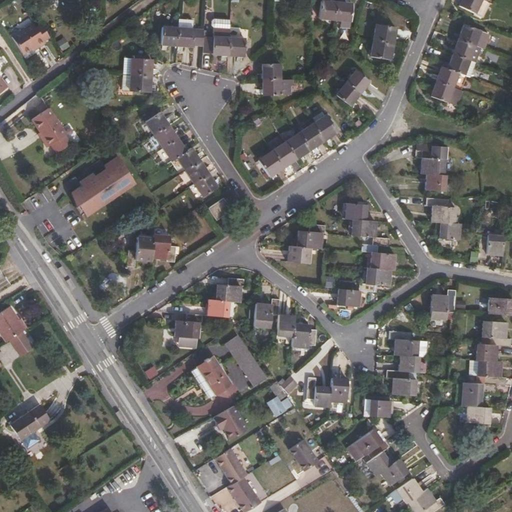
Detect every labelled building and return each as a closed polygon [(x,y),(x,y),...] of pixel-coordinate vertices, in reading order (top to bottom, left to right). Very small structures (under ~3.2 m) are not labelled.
[(483,3),(477,0),(465,0),(462,8),(487,19),(492,7),(483,3)] [(321,20),(336,21),(337,5),(322,3),(321,20)] [(337,5),(336,21),(342,22),(342,29),(351,30),(351,22),(352,23),(354,7),(337,5)] [(230,20),(214,19),(213,28),(229,30),(230,20)] [(176,27),(175,44),(191,46),(191,44),(201,45),(201,37),(201,33),(192,32),(193,22),(177,20),(176,27)] [(12,36),(25,54),(37,45),(39,47),(47,42),(46,39),(37,28),(33,22),(12,36)] [(37,28),(46,39),(50,36),(42,24),(37,28)] [(160,43),(175,44),(176,27),(161,26),(160,43)] [(377,26),(374,42),(393,46),(396,30),(377,26)] [(226,56),(228,40),(229,30),(213,28),(213,38),(201,37),(201,45),(200,53),(226,56)] [(466,28),(460,42),(482,50),(487,52),(491,38),(466,28)] [(228,40),(226,56),(242,57),(244,42),(228,40)] [(390,63),(393,46),(374,42),(370,58),(390,63)] [(482,50),(460,42),(454,57),(476,66),(482,50)] [(129,56),(128,75),(148,77),(150,57),(129,56)] [(476,66),(454,57),(448,71),(459,75),(471,79),(476,66)] [(262,63),(261,79),(278,79),(279,64),(262,63)] [(437,83),(452,89),(459,75),(448,71),(443,68),(437,83)] [(358,72),(347,84),(360,95),(371,83),(358,72)] [(0,73),(0,94),(12,86),(3,75),(2,76),(0,73)] [(128,75),(120,75),(119,89),(127,89),(128,75)] [(148,77),(128,75),(127,89),(127,91),(146,92),(148,77)] [(278,79),(261,79),(261,95),(288,95),(288,87),(291,84),(291,79),(278,79)] [(452,89),(437,83),(431,98),(456,108),(463,93),(452,89)] [(360,95),(347,84),(337,95),(350,107),(360,95)] [(49,142),(55,151),(69,142),(62,132),(65,130),(49,106),(30,118),(46,143),(49,142)] [(143,123),(152,136),(166,126),(157,113),(154,115),(151,110),(140,117),(144,122),(143,123)] [(316,122),(325,116),(322,112),(313,118),(316,122)] [(313,124),(324,140),(337,132),(326,116),(325,116),(316,122),(313,124)] [(299,134),(310,150),(324,140),(313,124),(299,134)] [(160,149),(175,139),(166,126),(152,136),(160,149)] [(296,159),(310,150),(299,134),(285,143),(296,159)] [(184,152),(175,139),(160,149),(169,162),(175,158),(184,152)] [(296,159),(285,143),(272,152),(283,167),(296,159)] [(185,172),(198,163),(189,149),(184,152),(175,158),(185,172)] [(413,175),(422,177),(436,179),(439,163),(442,163),(444,151),(434,149),(433,154),(411,150),(410,158),(416,159),(413,175)] [(268,177),(283,167),(272,152),(259,161),(268,177)] [(79,186),(70,192),(78,205),(80,204),(88,216),(138,184),(119,155),(102,165),(104,168),(95,174),(94,171),(77,182),(79,186)] [(193,184),(207,175),(198,163),(185,172),(193,184)] [(207,175),(193,184),(202,197),(215,188),(207,175)] [(436,179),(422,177),(420,191),(444,194),(444,185),(438,184),(439,179),(436,179)] [(205,210),(214,222),(229,212),(221,200),(205,210)] [(441,202),(420,200),(419,208),(428,209),(440,210),(441,202)] [(350,221),(364,222),(365,207),(345,205),(343,220),(350,221)] [(427,226),(437,226),(449,227),(450,210),(440,210),(428,209),(427,226)] [(364,222),(350,221),(348,237),(370,239),(372,239),(373,222),(364,222)] [(326,227),(308,226),(308,234),(320,235),(325,235),(326,227)] [(449,227),(437,226),(436,240),(449,241),(458,241),(459,228),(449,227)] [(294,249),(308,251),(319,252),(320,235),(308,234),(297,233),(294,249)] [(150,237),(150,239),(148,259),(165,260),(166,247),(167,238),(150,237)] [(499,258),(501,239),(486,237),(486,239),(485,257),(499,258)] [(148,259),(150,239),(135,238),(134,252),(134,262),(148,263),(148,259)] [(370,239),(369,247),(378,247),(385,248),(386,240),(372,239),(370,239)] [(449,241),(436,240),(427,239),(427,248),(448,250),(449,241)] [(486,239),(476,239),(475,261),(484,262),(485,257),(486,239)] [(377,257),(378,247),(369,247),(358,246),(357,255),(369,256),(377,257)] [(174,248),(166,247),(165,260),(165,264),(172,265),(174,248)] [(306,267),(308,251),(294,249),(287,249),(285,265),(306,267)] [(134,262),(134,252),(126,252),(125,267),(133,268),(134,262)] [(369,256),(368,271),(389,272),(391,273),(393,258),(377,257),(369,256)] [(389,272),(368,271),(365,270),(364,286),(375,288),(387,289),(389,272)] [(227,280),(226,289),(238,290),(243,291),(244,282),(227,280)] [(375,288),(364,286),(359,286),(358,294),(374,295),(375,288)] [(215,287),(214,303),(229,304),(237,305),(238,290),(226,289),(215,287)] [(454,310),(456,287),(449,287),(448,297),(447,309),(454,310)] [(356,294),(337,292),(335,308),(355,309),(356,294)] [(447,309),(448,297),(432,296),(430,318),(446,319),(447,309)] [(491,299),(489,312),(511,314),(511,300),(491,299)] [(227,319),(229,304),(214,303),(206,302),(205,317),(227,319)] [(270,308),(268,322),(278,323),(278,318),(279,304),(270,303),(270,308)] [(270,308),(255,307),(253,328),(268,330),(268,322),(270,308)] [(0,316),(0,331),(9,344),(28,331),(12,308),(0,316)] [(200,316),(183,315),(182,325),(195,327),(199,327),(200,316)] [(291,341),(292,328),(293,319),(278,318),(278,323),(276,340),(291,341)] [(482,336),(492,337),(506,337),(507,322),(484,320),(482,336)] [(195,327),(182,325),(173,324),(172,338),(193,341),(195,327)] [(307,329),(292,328),(291,341),(290,350),(305,351),(305,348),(306,332),(307,329)] [(316,332),(306,332),(305,348),(315,348),(316,332)] [(387,341),(396,341),(410,342),(411,333),(388,332),(387,341)] [(227,342),(253,382),(265,375),(237,334),(227,342)] [(511,337),(506,337),(492,337),(492,345),(494,345),(511,346),(511,337)] [(404,356),(419,357),(419,342),(410,342),(396,341),(395,356),(404,356)] [(479,361),(492,361),(494,345),(492,345),(476,344),(474,360),(479,361)] [(212,355),(195,366),(214,394),(231,383),(212,355)] [(419,357),(404,356),(402,371),(406,371),(420,373),(421,357),(419,357)] [(492,361),(479,361),(478,375),(486,375),(500,376),(502,362),(492,361)] [(214,394),(195,366),(190,370),(208,399),(214,394)] [(402,371),(385,370),(385,379),(393,380),(405,380),(406,371),(402,371)] [(485,385),(491,385),(509,386),(510,377),(500,376),(486,375),(485,385)] [(279,384),(286,395),(298,387),(290,376),(279,384)] [(314,403),(315,391),(316,380),(308,379),(305,402),(314,403)] [(405,380),(393,380),(392,396),(414,398),(415,380),(405,380)] [(330,392),(329,404),(344,405),(346,383),(331,381),(330,392)] [(466,407),(480,409),(482,391),(469,390),(470,384),(463,383),(462,407),(466,407)] [(490,392),(491,385),(485,385),(470,384),(469,390),(482,391),(490,392)] [(329,404),(330,392),(315,391),(314,403),(313,409),(329,411),(329,404)] [(280,395),(271,401),(279,413),(293,405),(288,397),(284,401),(280,395)] [(365,416),(369,416),(388,419),(389,404),(366,401),(365,416)] [(48,402),(24,418),(34,432),(57,417),(48,402)] [(238,404),(217,416),(220,422),(241,410),(238,404)] [(480,409),(466,407),(465,421),(488,423),(489,410),(480,409)] [(241,410),(220,422),(222,425),(225,423),(227,427),(234,438),(251,428),(241,410)] [(27,437),(34,432),(24,418),(18,422),(27,437)] [(367,451),(381,440),(372,428),(348,446),(357,459),(367,451)] [(390,444),(385,438),(381,440),(367,451),(372,457),(381,450),(390,444)] [(304,474),(319,461),(301,440),(286,453),(304,474)] [(239,511),(246,511),(261,504),(229,450),(214,459),(229,485),(216,493),(225,508),(234,503),(239,511)] [(377,475),(382,471),(391,464),(381,450),(372,457),(367,461),(377,475)] [(391,464),(382,471),(390,483),(409,469),(401,458),(391,464)] [(405,500),(408,498),(421,489),(413,478),(398,489),(404,498),(405,500)] [(430,483),(421,489),(408,498),(418,511),(426,505),(439,496),(430,483)] [(404,498),(398,489),(391,494),(398,503),(404,498)] [(444,492),(439,496),(426,505),(430,511),(449,499),(444,492)]
